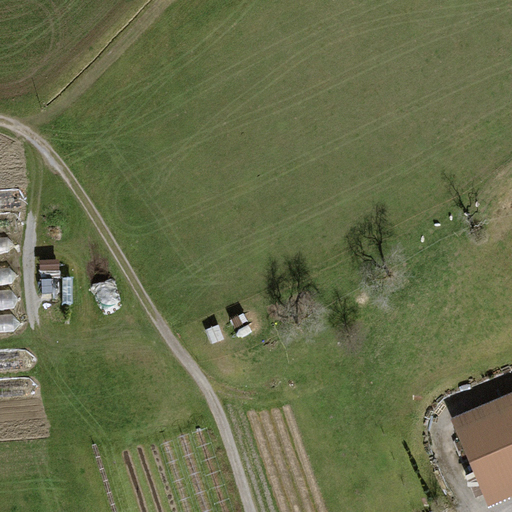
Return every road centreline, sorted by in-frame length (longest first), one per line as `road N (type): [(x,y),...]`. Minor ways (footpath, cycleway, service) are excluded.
road 1 (track): [(22,129),(76,185),(205,387),(252,511)]
road 2 (track): [(22,129),(65,108),(167,0)]
